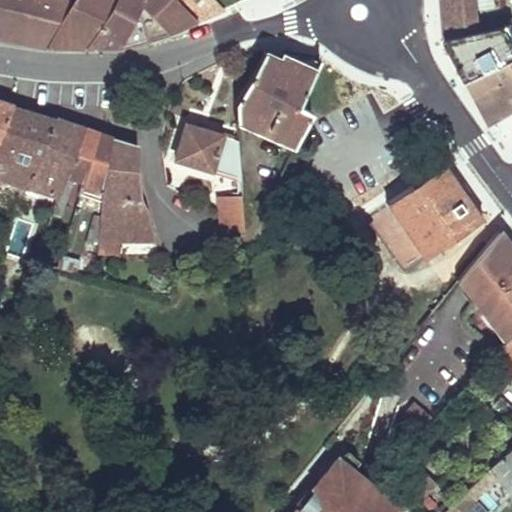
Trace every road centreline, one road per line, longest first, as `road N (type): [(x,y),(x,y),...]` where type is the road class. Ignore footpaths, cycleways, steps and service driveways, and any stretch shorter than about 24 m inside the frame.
road 1 (residential): [(0,59),(127,65),(228,36),(360,13)]
road 2 (residential): [(360,13),(400,39),(506,189)]
